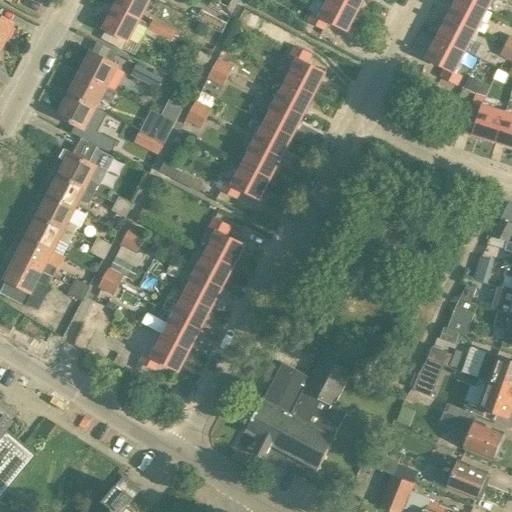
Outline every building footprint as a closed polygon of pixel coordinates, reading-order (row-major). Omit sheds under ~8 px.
[(139,20),(149,0),(118,0),(114,8),(139,20)] [(360,10),(341,0),(318,0),(328,5),(322,16),(315,12),(310,22),(326,31),(331,22),(348,31),(360,10)] [(341,0),(360,10),(364,0),(341,0)] [(477,32),(488,11),(467,0),(459,0),(450,18),(477,32)] [(467,0),(488,11),(493,0),(467,0)] [(127,43),(139,20),(114,8),(103,30),(127,43)] [(221,34),(226,24),(201,11),(195,22),(221,34)] [(0,18),(0,45),(2,46),(13,25),(0,18)] [(466,53),(477,32),(450,18),(439,39),(466,53)] [(148,31),(159,37),(164,27),(153,22),(148,31)] [(175,33),(164,27),(159,37),(170,42),(175,33)] [(455,74),(466,53),(439,39),(428,60),(447,70),(443,79),(458,87),(463,78),(455,74)] [(511,60),(511,50),(504,46),(500,54),(511,60)] [(300,60),(289,81),(316,95),(327,74),(309,64),(314,55),(297,47),(292,56),(300,60)] [(92,52),(81,73),(107,87),(118,66),(92,52)] [(212,70),(228,77),(233,67),(217,60),(212,70)] [(193,68),(200,72),(204,65),(197,62),(193,68)] [(130,76),(157,89),(162,79),(135,65),(130,76)] [(228,77),(212,70),(207,80),(223,88),(228,77)] [(70,94),(96,107),(101,99),(111,105),(117,93),(106,88),(107,87),(81,73),(70,94)] [(316,95),(289,81),(278,103),(305,116),(316,95)] [(107,114),(96,107),(70,94),(58,115),(84,129),(89,120),(101,126),(107,114)] [(473,135),(496,143),(506,114),(486,107),(488,101),(484,99),(477,97),(472,113),(480,116),(473,135)] [(463,101),(457,98),(452,106),(459,109),(463,101)] [(196,102),(192,110),(207,118),(211,109),(196,102)] [(305,116),(278,103),(267,123),(294,137),(305,116)] [(164,108),(161,116),(176,124),(180,116),(164,108)] [(201,129),(207,118),(192,110),(186,122),(201,129)] [(511,148),(511,115),(506,114),(496,143),(511,148)] [(172,131),(176,124),(161,116),(157,123),(172,131)] [(294,137),(267,123),(256,144),(283,158),(294,137)] [(184,148),(190,138),(179,132),(173,143),(184,148)] [(78,139),(58,176),(93,195),(98,185),(113,158),(78,139)] [(283,158),(256,144),(245,165),(272,179),(283,158)] [(164,162),(159,173),(178,182),(183,172),(164,162)] [(260,200),(272,179),(245,165),(235,184),(227,181),(222,191),(239,199),(243,191),(260,200)] [(58,176),(47,197),(74,211),(80,200),(89,205),(93,195),(58,176)] [(115,195),(112,200),(131,210),(134,205),(115,195)] [(47,197),(37,217),(73,237),(77,227),(68,222),(74,211),(47,197)] [(126,220),(131,210),(112,200),(107,209),(126,220)] [(37,217),(25,238),(52,252),(58,241),(68,246),(73,237),(37,217)] [(217,231),(207,251),(235,266),(246,245),(228,235),(233,226),(216,217),(211,228),(217,231)] [(508,243),(511,235),(511,224),(500,221),(491,237),(508,243)] [(131,228),(126,236),(141,243),(145,235),(131,228)] [(136,255),(141,243),(126,236),(120,248),(136,255)] [(25,238),(14,259),(53,278),(57,269),(46,263),(52,252),(25,238)] [(96,238),(92,245),(107,253),(111,245),(96,238)] [(92,245),(88,253),(103,260),(107,253),(92,245)] [(224,287),(235,266),(207,251),(196,272),(224,287)] [(14,259),(3,281),(18,289),(12,300),(24,306),(29,295),(36,282),(47,288),(53,278),(14,259)] [(489,285),(495,263),(484,260),(477,281),(489,285)] [(108,268),(104,277),(119,285),(124,276),(108,268)] [(196,272),(185,293),(213,308),(224,287),(196,272)] [(114,297),(119,285),(104,277),(98,289),(114,297)] [(75,280),(71,287),(87,295),(90,288),(75,280)] [(467,285),(460,300),(471,303),(476,289),(467,285)] [(71,287),(67,295),(82,302),(83,303),(87,295),(71,287)] [(202,329),(213,308),(185,293),(173,287),(162,308),(174,314),(202,329)] [(75,336),(97,347),(115,311),(93,300),(75,336)] [(478,306),(471,303),(460,300),(447,330),(459,334),(466,337),(478,306)] [(511,304),(500,302),(498,311),(511,315),(511,304)] [(503,341),(511,343),(511,315),(498,311),(493,328),(506,331),(503,341)] [(191,350),(202,329),(174,314),(163,335),(191,350)] [(455,345),(459,334),(447,330),(443,329),(440,340),(455,345)] [(180,371),(191,350),(163,335),(152,355),(145,351),(140,361),(156,369),(161,361),(180,371)] [(471,346),(461,371),(476,376),(486,351),(471,346)] [(451,354),(432,347),(427,359),(446,366),(451,354)] [(481,367),(478,377),(477,378),(487,382),(511,390),(511,362),(486,353),(481,367)] [(262,399),(244,433),(259,441),(253,453),(265,459),(272,447),(317,471),(347,413),(334,406),(352,373),(321,356),(310,377),(282,363),(263,400),(262,399)] [(413,390),(431,397),(437,384),(419,376),(413,390)] [(509,418),(511,408),(511,390),(487,382),(479,407),(509,418)] [(65,407),(51,398),(48,403),(62,412),(65,407)] [(503,434),(474,422),(473,423),(444,412),(439,424),(468,435),(464,447),(493,459),(503,434)] [(0,414),(0,490),(31,452),(21,443),(4,430),(10,422),(0,414)] [(487,474),(457,462),(456,464),(445,460),(440,472),(452,476),(447,487),(477,499),(487,474)] [(450,511),(437,506),(437,502),(413,493),(416,486),(390,476),(381,499),(384,500),(380,509),(386,511),(450,511)] [(126,491),(124,493),(118,488),(112,484),(99,500),(110,508),(106,511),(135,511),(129,507),(135,499),(126,491)]
